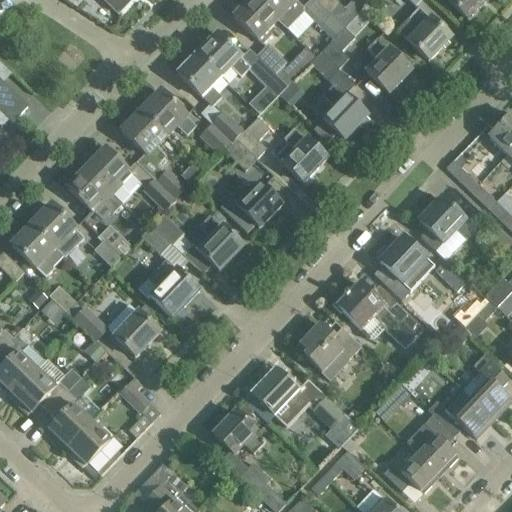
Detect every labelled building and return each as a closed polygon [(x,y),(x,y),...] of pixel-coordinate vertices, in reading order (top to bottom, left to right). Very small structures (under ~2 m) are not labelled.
[(102,0),(117,14),(131,0),(102,0)] [(287,31),(253,0),(251,0),(233,19),(262,47),(272,37),(267,32),(276,23),(286,32),(287,31)] [(294,0),(253,0),(287,31),(303,14),(333,42),(345,29),(332,17),(330,15),(313,0),(311,0),(303,9),(296,2),(294,0)] [(313,0),(330,15),(340,5),(334,0),(313,0)] [(406,0),(414,8),(421,0),(406,0)] [(446,0),(445,2),(467,22),(488,0),(446,0)] [(332,17),(345,29),(355,19),(342,7),(332,17)] [(418,10),(396,33),(428,63),(450,40),(430,20),(429,20),(418,10)] [(321,54),(338,71),(348,61),(341,54),(354,40),(345,30),(321,54)] [(216,36),(196,56),(221,80),(230,70),(240,79),(250,70),(240,60),(240,59),(216,36)] [(378,62),(366,75),(387,96),(410,73),(376,41),(367,50),(378,62)] [(255,58),(267,69),(275,76),(286,65),(267,46),(255,58)] [(327,83),(338,71),(321,54),(310,66),(327,83)] [(211,89),(221,80),(196,56),(177,76),(201,100),(202,99),(212,109),(221,99),(211,89)] [(267,69),(256,80),(265,89),(275,99),(277,96),(286,87),(275,76),(267,69)] [(27,108),(0,82),(0,122),(6,117),(12,123),(27,108)] [(344,142),(366,118),(333,87),(322,98),(334,109),(322,122),(344,142)] [(160,93),(140,113),(166,138),(176,128),(187,138),(195,128),(185,119),(186,118),(160,93)] [(166,138),(140,113),(121,133),(147,158),(157,168),(166,159),(156,149),(166,138)] [(231,146),(242,134),(223,116),(212,127),(231,146)] [(488,139),(506,157),(511,150),(511,117),(511,116),(488,139)] [(236,142),(256,162),(266,151),(258,143),(269,132),(257,120),(236,142)] [(218,155),(229,144),(212,127),(201,138),(218,155)] [(288,146),(275,159),(303,185),(326,161),(306,141),(305,142),(293,130),(283,141),(288,146)] [(245,173),(256,162),(236,142),(224,154),(245,173)] [(104,151),(86,171),(112,196),(131,177),(104,151)] [(471,194),(478,187),(453,163),(446,170),(471,194)] [(112,196),(86,171),(67,190),(93,216),(112,196)] [(168,173),(157,185),(174,201),(185,190),(168,173)] [(176,203),(174,201),(157,185),(154,182),(144,193),(165,214),(176,203)] [(236,209),(259,231),(281,208),(258,186),(248,197),(240,190),(229,202),(237,209),(236,209)] [(489,211),(496,204),(478,187),(471,194),(489,211)] [(440,200),(418,223),(427,232),(421,239),(436,253),(445,262),(446,263),(466,242),(475,232),(440,200)] [(507,229),(511,223),(511,219),(496,204),(489,211),(507,229)] [(51,207),(31,227),(54,251),(63,259),(64,260),(75,249),(84,240),(74,231),(74,230),(51,207)] [(183,236),(163,217),(152,228),(172,248),(183,236)] [(205,235),(192,248),(218,273),(242,248),(222,229),(221,229),(209,218),(199,229),(205,235)] [(44,261),(54,251),(31,227),(11,247),(35,270),(45,280),(54,271),(44,261)] [(99,239),(103,243),(121,260),(131,249),(109,228),(99,239)] [(151,229),(140,239),(159,258),(170,247),(151,229)] [(511,252),(511,243),(498,231),(489,240),(507,257),(511,252)] [(383,260),(379,265),(401,286),(410,294),(433,269),(425,261),(403,240),(392,251),(391,250),(382,259),(383,260)] [(111,270),(121,260),(103,243),(94,253),(111,270)] [(0,269),(15,284),(24,274),(3,254),(0,257),(0,269)] [(175,271),(166,262),(137,292),(147,302),(150,299),(172,321),(199,293),(176,271),(175,271)] [(458,294),(467,283),(445,262),(435,273),(458,294)] [(511,293),(511,291),(501,281),(484,299),(489,304),(496,310),(511,293)] [(422,330),(410,319),(385,294),(376,303),(359,286),(336,309),(361,332),(373,320),(403,349),(422,330)] [(49,299),(66,315),(76,305),(58,289),(49,299)] [(28,302),(36,309),(45,299),(38,292),(28,302)] [(477,293),(465,305),(472,312),(477,317),(489,304),(484,299),(477,293)] [(496,310),(489,304),(477,317),(484,323),(496,310)] [(74,322),(95,343),(106,332),(85,311),(74,322)] [(137,314),(113,339),(135,359),(159,335),(137,314)] [(329,382),(361,349),(342,330),(333,339),(319,326),(299,347),(307,354),(303,358),(329,382)] [(0,391),(1,392),(4,389),(12,397),(45,363),(27,345),(31,340),(22,331),(13,340),(12,340),(0,352),(0,367),(2,370),(0,372),(0,391)] [(0,352),(12,340),(4,332),(0,335),(0,352)] [(95,363),(104,354),(94,345),(85,353),(95,363)] [(473,368),(480,374),(462,393),(463,393),(490,420),(499,411),(502,414),(511,405),(507,402),(508,401),(499,392),(507,383),(482,359),(473,368)] [(45,363),(12,397),(21,406),(18,409),(28,418),(30,415),(31,416),(40,407),(48,414),(81,381),(71,371),(64,378),(47,361),(45,363)] [(275,372),(252,397),(286,429),(309,405),(297,393),(275,372)] [(136,393),(141,388),(134,380),(119,395),(152,426),(161,417),(136,393)] [(50,433),(47,436),(56,445),(59,442),(67,450),(91,424),(102,413),(83,396),(90,389),(81,381),(48,414),(58,424),(49,433),(50,433)] [(428,412),(433,417),(455,438),(463,430),(472,439),(473,438),(476,441),(485,432),(482,429),(490,420),(463,393),(445,411),(437,403),(428,412)] [(315,411),(313,413),(330,430),(331,431),(343,419),(341,418),(343,416),(327,400),(324,402),(315,411)] [(255,434),(235,414),(213,437),(233,457),(243,446),(253,456),(264,444),(254,435),(255,434)] [(406,445),(418,456),(438,475),(446,466),(449,469),(458,460),(455,457),(455,456),(446,447),(455,438),(433,417),(406,445)] [(91,424),(67,450),(76,459),(73,462),(83,471),(85,468),(86,469),(88,466),(98,476),(123,450),(105,432),(102,435),(91,424)] [(347,453),(324,478),(331,485),(343,472),(354,482),(365,470),(347,453)] [(438,475),(418,456),(400,474),(392,467),(383,476),(402,494),(410,485),(420,494),(420,493),(423,496),(432,487),(429,484),(438,475)] [(238,480),(272,511),(279,511),(285,506),(265,487),(270,482),(252,465),(238,480)] [(318,498),(331,485),(324,478),(311,491),(318,498)] [(161,488),(144,506),(150,511),(198,511),(181,495),(178,498),(164,485),(161,488),(161,487),(161,488)] [(291,511),(304,511),(308,508),(302,501),(291,511)] [(395,511),(385,502),(375,511),(395,511)]
